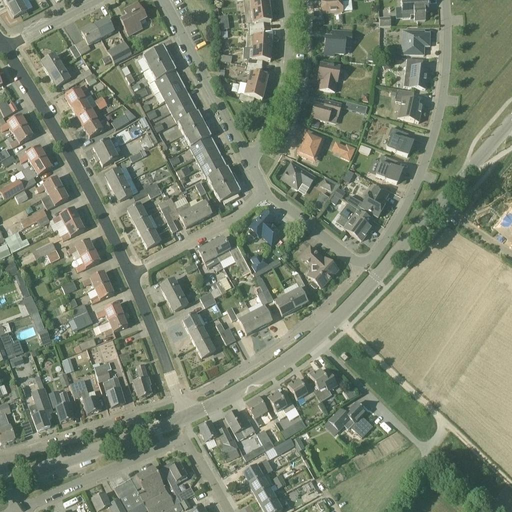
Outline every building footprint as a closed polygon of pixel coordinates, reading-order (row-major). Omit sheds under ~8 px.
[(7,7),(13,20),(26,13),(20,0),(7,7)] [(244,0),(245,3),(249,2),(251,14),(269,11),(267,0),(262,0),(258,1),(257,0),(244,0)] [(342,13),(341,3),(347,3),(347,0),(330,0),(320,1),(322,15),(342,13)] [(414,23),(425,22),(425,14),(428,13),(428,10),(428,7),(427,0),(426,0),(427,0),(418,1),(402,2),(401,2),(402,15),(402,20),(410,20),(410,17),(414,17),(414,23)] [(146,21),(137,5),(123,12),(127,18),(120,22),(128,38),(141,31),(138,25),(146,21)] [(248,32),(261,31),(261,24),(271,23),(269,11),(251,14),(244,14),(246,26),(248,26),(248,32)] [(390,19),(379,20),(379,29),(390,28),(390,19)] [(106,21),(94,28),(100,41),(113,34),(106,21)] [(94,28),(81,35),(85,42),(74,47),(81,57),(90,51),(87,48),(100,41),(94,28)] [(271,39),(261,38),(261,31),(248,32),(248,38),(247,38),(246,49),(252,50),(271,51),(271,39)] [(351,34),(332,33),(332,40),(325,39),(324,57),(333,58),(333,55),(344,56),(344,48),(350,48),(351,34)] [(429,35),(424,35),(424,33),(402,33),(401,57),(423,57),(424,48),(429,48),(429,35)] [(114,66),(132,57),(124,43),(107,53),(109,57),(112,62),(114,66)] [(173,62),(169,54),(166,55),(162,48),(160,49),(158,46),(143,54),(145,57),(142,59),(146,67),(150,74),(154,82),(155,83),(174,73),(175,73),(176,73),(175,71),(172,65),(174,64),(173,62)] [(69,50),(75,60),(81,57),(74,47),(69,50)] [(246,67),(259,69),(260,62),(270,63),(271,51),(252,50),(246,49),(243,49),(243,61),(247,62),(246,67)] [(47,77),(61,69),(54,57),(42,64),(45,69),(43,70),(47,77)] [(104,67),(112,62),(109,57),(102,62),(104,67)] [(428,70),(422,69),(423,62),(407,61),(405,75),(403,89),(409,89),(425,91),(428,70)] [(339,68),(320,65),(317,81),(321,81),(319,91),(334,94),(336,84),(337,84),(339,68)] [(259,69),(246,67),(245,73),(249,75),(247,86),(265,90),(268,78),(258,76),(259,69)] [(125,68),(121,70),(121,71),(125,78),(129,75),(125,68)] [(69,81),(61,69),(47,77),(52,85),(54,83),(57,88),(69,81)] [(85,80),(92,76),(89,71),(72,81),(75,86),(85,80)] [(181,83),(179,79),(177,75),(176,76),(175,73),(174,73),(155,83),(154,83),(158,90),(160,94),(181,83)] [(88,86),(97,80),(93,75),(85,80),(88,86)] [(181,83),(160,94),(165,104),(186,93),(184,91),(185,90),(181,83)] [(70,108),(84,101),(80,95),(88,90),(85,86),(64,98),(70,108)] [(137,86),(131,89),(133,94),(140,90),(137,86)] [(247,86),(244,97),(240,96),(237,102),(253,107),(250,106),(252,99),(262,102),(265,90),(247,86)] [(141,91),(134,94),(138,101),(145,97),(141,91)] [(421,108),(418,107),(419,103),(412,101),(414,95),(398,91),(396,98),(402,99),(397,120),(418,125),(421,110),(421,108)] [(186,93),(165,104),(171,114),(192,103),(188,96),(187,97),(186,93)] [(107,96),(94,103),(97,108),(104,103),(110,100),(107,96)] [(362,96),(361,103),(368,104),(369,97),(362,96)] [(84,101),(70,108),(76,119),(90,111),(84,101)] [(12,105),(9,107),(6,102),(0,105),(0,110),(4,119),(6,118),(17,112),(12,105)] [(341,106),(325,102),(324,108),(314,105),(310,120),(327,124),(329,116),(337,119),(341,106)] [(104,103),(97,108),(99,112),(107,107),(104,103)] [(192,103),(171,114),(174,121),(177,126),(177,125),(197,115),(197,114),(195,112),(196,111),(195,109),(192,103)] [(355,114),(357,106),(347,104),(345,111),(355,114)] [(147,106),(142,108),(146,114),(150,112),(147,106)] [(83,130),(96,122),(90,111),(76,119),(83,130)] [(147,116),(150,122),(157,118),(154,111),(147,116)] [(211,138),(207,132),(207,131),(209,130),(206,123),(204,120),(201,121),(199,117),(197,114),(197,115),(177,125),(179,128),(183,136),(187,143),(190,149),(209,139),(210,139),(211,138)] [(20,117),(7,125),(0,129),(2,133),(9,129),(13,136),(26,128),(20,117)] [(125,118),(111,126),(114,132),(129,123),(125,118)] [(110,128),(107,124),(100,128),(96,122),(83,130),(89,140),(110,128)] [(160,124),(153,128),(156,135),(158,134),(164,131),(160,124)] [(13,136),(16,142),(10,146),(12,151),(32,139),(26,128),(13,136)] [(412,145),(406,143),(408,136),(391,130),(389,137),(391,137),(386,150),(407,159),(412,145)] [(323,144),(320,143),(322,139),(305,132),(302,140),(305,142),(302,149),(301,149),(299,150),(298,152),(297,154),(297,157),(306,160),(307,159),(313,161),(316,154),(318,155),(323,144)] [(95,161),(113,152),(110,146),(115,143),(113,139),(92,150),(95,155),(93,156),(95,161)] [(211,141),(210,139),(209,139),(190,149),(189,149),(190,151),(195,160),(216,149),(212,141),(211,142),(211,141)] [(163,143),(158,146),(162,153),(167,151),(163,143)] [(355,151),(346,147),(345,148),(341,157),(340,160),(349,163),(355,151)] [(371,151),(360,147),(358,153),(368,158),(371,151)] [(38,149),(18,161),(21,165),(28,161),(31,167),(45,159),(38,149)] [(220,155),(216,149),(195,160),(198,167),(200,170),(221,159),(219,157),(220,156),(220,155)] [(0,164),(1,164),(10,159),(5,151),(0,154),(0,164)] [(123,158),(121,154),(115,157),(113,152),(95,161),(97,164),(99,163),(102,169),(123,158)] [(140,154),(129,160),(132,165),(142,159),(140,154)] [(15,163),(12,157),(10,159),(1,164),(4,169),(15,163)] [(398,164),(381,157),(378,164),(380,165),(375,178),(396,186),(402,173),(395,170),(398,164)] [(170,161),(173,168),(173,167),(180,164),(177,158),(170,161)] [(21,174),(27,184),(51,170),(45,159),(31,167),(21,174)] [(221,159),(200,170),(202,175),(206,181),(226,170),(225,167),(226,167),(224,163),(221,159)] [(237,195),(240,194),(236,187),(239,185),(233,175),(231,176),(227,169),(226,170),(206,181),(207,181),(215,197),(220,205),(223,203),(224,207),(239,199),(237,195)] [(315,179),(299,170),(298,171),(294,169),(294,170),(290,171),(289,170),(282,181),(291,187),(291,188),(297,192),(302,185),(308,190),(315,179)] [(181,171),(176,174),(180,182),(185,179),(181,171)] [(119,172),(107,178),(109,183),(107,184),(111,192),(125,184),(119,172)] [(347,172),(342,181),(348,184),(353,175),(347,172)] [(337,190),(339,186),(327,179),(325,181),(321,188),(331,193),(333,189),(337,190)] [(56,180),(36,191),(38,195),(45,191),(48,198),(62,190),(56,180)] [(111,192),(115,200),(117,198),(120,204),(132,197),(134,202),(147,196),(158,190),(156,185),(138,194),(131,181),(125,184),(111,192)] [(24,191),(18,182),(0,192),(0,194),(5,203),(24,192),(24,191)] [(200,184),(194,187),(200,198),(206,195),(200,184)] [(385,202),(388,197),(373,189),(370,194),(369,193),(360,210),(377,220),(387,203),(385,202)] [(68,201),(62,190),(48,198),(41,202),(47,213),(68,201)] [(158,190),(147,196),(150,201),(161,196),(158,190)] [(333,197),(341,202),(345,195),(338,190),(333,197)] [(27,200),(24,193),(15,198),(18,205),(27,200)] [(329,200),(322,195),(313,208),(320,213),(329,200)] [(339,201),(333,197),(329,203),(335,207),(339,201)] [(169,201),(165,203),(168,208),(171,213),(176,211),(170,200),(169,201)] [(210,217),(202,201),(197,204),(195,201),(189,205),(198,224),(210,217)] [(160,212),(168,208),(165,203),(158,207),(160,212)] [(176,211),(179,217),(178,218),(185,231),(198,224),(189,205),(176,211)] [(357,212),(357,213),(347,206),(339,217),(349,224),(344,231),(361,243),(371,230),(368,228),(373,222),(357,212)] [(140,207),(127,214),(133,226),(146,219),(140,207)] [(160,212),(163,217),(167,224),(172,222),(168,215),(171,213),(168,208),(160,212)] [(73,211),(52,221),(54,226),(54,225),(58,232),(65,229),(78,222),(73,211)] [(47,218),(43,212),(27,220),(30,227),(37,223),(47,218)] [(511,243),(511,212),(496,231),(511,243)] [(281,236),(271,227),(275,223),(272,220),(272,219),(272,218),(272,217),(272,216),(271,216),(271,215),(270,215),(269,215),(268,215),(268,216),(267,216),(264,213),(249,230),(260,239),(262,237),(272,246),(281,236)] [(151,217),(146,219),(133,226),(140,239),(153,232),(153,231),(157,229),(151,217)] [(78,222),(65,229),(68,235),(60,239),(63,243),(84,233),(78,222)] [(172,235),(177,232),(172,222),(167,224),(166,225),(172,235)] [(140,239),(147,251),(160,244),(153,232),(140,239)] [(12,255),(24,249),(22,243),(17,234),(5,241),(12,255)] [(219,265),(231,258),(228,253),(229,253),(222,239),(209,246),(216,260),(219,265)] [(93,253),(88,242),(67,252),(69,257),(71,256),(74,263),(79,260),(93,253)] [(46,257),(55,253),(55,252),(51,245),(32,255),(36,263),(46,257)] [(6,246),(0,248),(0,261),(10,257),(6,246)] [(209,246),(197,253),(204,266),(216,260),(209,246)] [(337,272),(325,261),(323,262),(309,250),(300,259),(311,269),(310,269),(310,274),(306,278),(313,284),(311,285),(311,288),(314,291),(316,290),(318,289),(320,291),(337,272)] [(55,253),(46,257),(50,264),(59,260),(55,253)] [(79,260),(83,266),(75,270),(78,275),(99,264),(93,253),(79,260)] [(263,260),(261,261),(258,256),(250,261),(253,266),(251,267),(255,275),(268,267),(263,260)] [(242,258),(234,262),(234,263),(242,278),(250,274),(242,258)] [(13,261),(2,265),(8,279),(18,275),(13,261)] [(281,266),(277,261),(270,265),(273,271),(281,266)] [(195,264),(184,270),(186,276),(197,269),(195,264)] [(297,286),(298,289),(304,286),(298,275),(295,272),(291,274),(296,285),(297,286)] [(103,274),(82,284),(84,288),(91,285),(94,292),(108,285),(103,274)] [(17,285),(24,282),(22,279),(21,276),(14,278),(17,285)] [(174,282),(161,288),(164,293),(162,294),(166,302),(180,294),(174,282)] [(73,283),(61,289),(64,296),(76,291),(73,283)] [(220,284),(215,287),(217,291),(210,294),(213,300),(214,301),(226,295),(220,284)] [(94,292),(97,298),(90,302),(92,306),(113,297),(108,285),(94,292)] [(26,288),(19,290),(23,301),(30,298),(26,288)] [(267,291),(262,294),(268,305),(273,302),(267,291)] [(299,291),(286,298),(294,312),(307,306),(299,291)] [(187,307),(180,294),(166,302),(170,309),(172,308),(175,313),(187,307)] [(210,294),(199,300),(202,306),(213,300),(210,294)] [(262,294),(257,296),(263,307),(267,305),(262,294)] [(286,298),(274,304),(282,319),(294,312),(286,298)] [(34,305),(31,299),(22,302),(25,309),(34,305)] [(215,305),(214,301),(213,300),(202,306),(204,311),(215,305)] [(69,304),(72,310),(77,308),(74,301),(69,304)] [(250,316),(258,331),(271,324),(263,310),(260,304),(247,310),(250,316)] [(86,313),(84,306),(72,311),(74,318),(86,313)] [(118,306),(96,316),(98,321),(105,317),(108,324),(123,318),(118,306)] [(226,313),(231,322),(232,323),(237,321),(231,310),(226,312),(226,313)] [(220,325),(215,327),(219,335),(224,332),(222,328),(231,322),(226,313),(217,319),(220,325)] [(188,335),(201,329),(195,316),(182,323),(188,335)] [(250,316),(238,323),(246,337),(258,331),(250,316)] [(108,324),(111,331),(104,334),(105,338),(127,329),(123,318),(108,324)] [(195,348),(208,341),(201,329),(188,335),(195,348)] [(224,332),(219,335),(226,348),(235,342),(229,330),(224,332)] [(45,332),(36,335),(40,345),(42,344),(43,347),(50,344),(45,332)] [(96,348),(93,340),(78,346),(81,353),(96,348)] [(208,341),(195,348),(201,361),(214,354),(208,341)] [(10,345),(2,348),(0,348),(0,363),(15,358),(10,345)] [(130,360),(128,354),(119,357),(121,363),(130,360)] [(72,373),(70,360),(61,361),(64,374),(72,373)] [(19,367),(14,363),(11,368),(16,371),(19,367)] [(144,367),(136,369),(140,383),(133,385),(138,401),(151,397),(148,389),(150,388),(144,367)] [(103,374),(101,368),(100,368),(94,370),(96,376),(103,374)] [(316,375),(314,373),(309,376),(310,378),(309,378),(312,384),(308,386),(315,398),(315,397),(320,405),(331,398),(329,393),(337,388),(328,373),(322,376),(320,372),(316,375)] [(103,374),(96,376),(98,384),(109,381),(107,373),(103,374)] [(69,387),(65,375),(59,378),(63,389),(69,387)] [(44,390),(39,378),(34,379),(39,392),(31,395),(35,407),(28,409),(32,418),(37,434),(50,429),(47,422),(50,421),(48,415),(52,414),(44,390)] [(121,391),(117,379),(109,382),(109,383),(103,385),(106,396),(107,396),(111,410),(124,406),(120,392),(121,391)] [(308,386),(306,383),(300,386),(298,382),(287,388),(296,403),(303,399),(306,403),(315,398),(308,386)] [(83,383),(69,387),(74,401),(81,399),(87,417),(101,413),(96,399),(89,401),(83,383)] [(356,398),(350,388),(342,393),(348,402),(356,398)] [(11,394),(14,401),(20,399),(17,391),(11,394)] [(68,405),(69,405),(65,394),(58,396),(62,407),(55,409),(60,426),(73,422),(68,405)] [(285,394),(279,398),(277,394),(267,401),(276,415),(283,411),(285,416),(295,410),(285,394)] [(258,400),(246,408),(253,421),(254,421),(260,432),(267,428),(261,417),(266,414),(258,400)] [(365,414),(355,405),(345,416),(340,411),(328,423),(338,433),(344,428),(350,422),(353,425),(350,429),(355,434),(365,424),(360,419),(365,414)] [(5,417),(2,418),(0,413),(0,446),(0,447),(14,442),(5,417)] [(248,423),(243,426),(236,413),(225,420),(234,436),(239,433),(243,441),(254,434),(248,423)] [(225,430),(217,433),(218,435),(216,436),(210,424),(198,430),(205,445),(213,442),(217,450),(219,450),(223,458),(236,451),(235,451),(237,450),(233,442),(232,443),(225,430)] [(285,441),(295,435),(291,428),(281,434),(285,441)] [(259,442),(264,450),(265,453),(273,449),(265,435),(258,440),(259,442)] [(305,441),(303,437),(292,442),(298,453),(304,450),(300,443),(305,441)] [(290,441),(274,450),(278,457),(294,448),(290,441)] [(252,453),(246,457),(249,462),(256,459),(252,453)] [(262,479),(272,473),(266,462),(263,464),(242,475),(248,487),(262,479)] [(185,502),(194,497),(190,490),(181,495),(176,487),(180,485),(179,483),(186,479),(179,466),(173,469),(171,464),(161,470),(171,489),(180,504),(181,504),(185,502)] [(141,495),(150,511),(182,511),(179,505),(174,507),(153,469),(135,479),(143,494),(141,495)] [(275,486),(283,482),(280,478),(272,482),(275,486)] [(268,491),(262,479),(248,487),(255,498),(268,491)] [(150,511),(141,495),(139,496),(130,481),(113,491),(125,511),(131,511),(143,506),(146,511),(150,511)] [(277,491),(286,487),(283,482),(275,486),(277,491)] [(311,484),(305,487),(310,495),(315,492),(311,484)] [(268,491),(255,498),(261,510),(275,502),(268,491)] [(104,495),(91,501),(96,511),(124,511),(119,501),(109,505),(104,495)] [(185,502),(181,504),(184,511),(185,511),(190,510),(185,502)] [(275,502),(261,510),(262,511),(283,511),(288,509),(286,504),(278,508),(275,502)]
